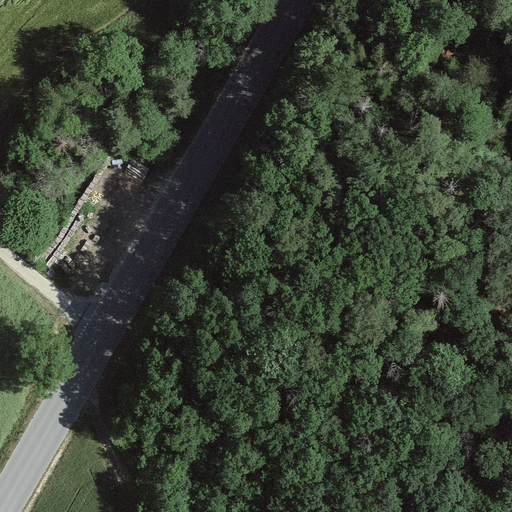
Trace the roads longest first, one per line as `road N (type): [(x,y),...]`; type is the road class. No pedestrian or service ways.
road 1 (tertiary): [(103,330),(294,0)]
road 2 (tertiary): [(0,508),(103,330)]
road 3 (unclassified): [(0,245),(103,330)]
